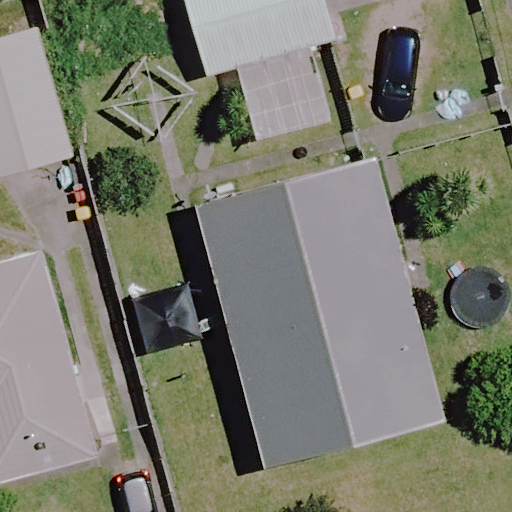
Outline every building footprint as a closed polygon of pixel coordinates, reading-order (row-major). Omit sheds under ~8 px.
[(336,122),(300,0),(172,0),(197,83),(220,76),(242,149),(336,122)] [(0,179),(60,162),(25,37),(0,43),(0,179)] [(429,432),(368,166),(193,206),(254,472),(429,432)] [(0,485),(102,458),(45,251),(0,262),(0,485)] [(82,511),(79,502),(51,511),(82,511)]
